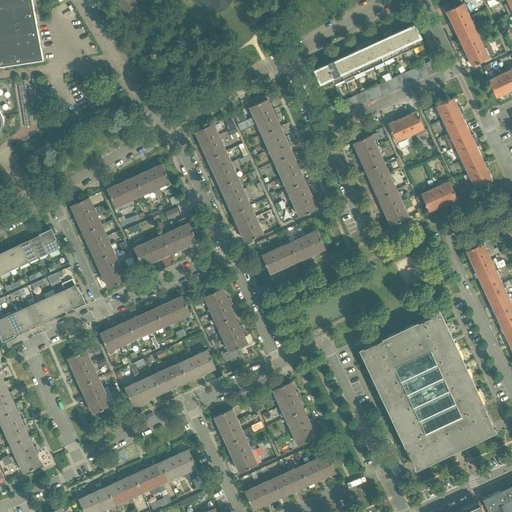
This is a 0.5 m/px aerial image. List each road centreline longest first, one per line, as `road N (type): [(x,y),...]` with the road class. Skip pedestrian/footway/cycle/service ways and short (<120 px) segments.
road 1 (residential): [(511,389),(440,235),(511,203)]
road 2 (residential): [(318,131),(455,70),(422,0)]
road 3 (residential): [(76,456),(24,346),(102,310)]
road 4 (unclassified): [(158,132),(78,0)]
road 5 (residential): [(386,471),(324,341)]
road 6 (residential): [(230,252),(169,125)]
road 7 (residential): [(102,310),(230,252)]
road 8 (residential): [(169,125),(285,57)]
road 9 (residential): [(49,196),(158,132)]
road 10 (residential): [(102,310),(49,196)]
road 11 (residential): [(76,456),(190,404)]
road 12 (residential): [(279,363),(230,252)]
